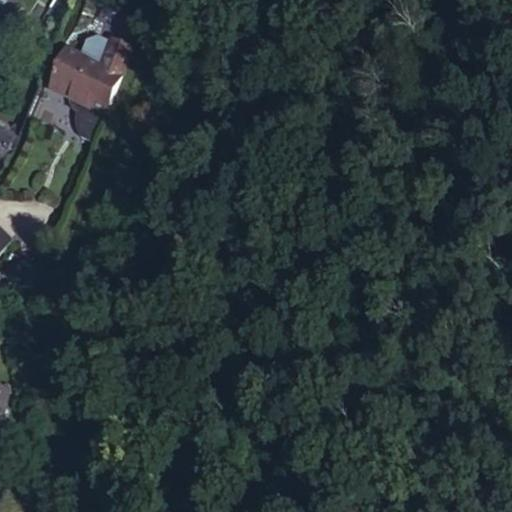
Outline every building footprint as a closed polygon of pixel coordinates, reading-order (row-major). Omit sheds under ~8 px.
[(13,0),(0,0),(0,33),(3,35),(21,5),(13,1),(13,0)] [(51,93),(105,116),(122,76),(121,76),(136,39),(124,34),(108,71),(83,60),(67,53),(51,93)] [(108,71),(117,50),(98,42),(89,46),(83,60),(108,71)] [(0,121),(0,130),(10,136),(13,128),(0,121)] [(0,159),(4,161),(14,137),(10,136),(0,130),(0,159)] [(4,161),(7,162),(18,139),(14,137),(4,161)] [(0,261),(17,241),(0,227),(0,261)]
